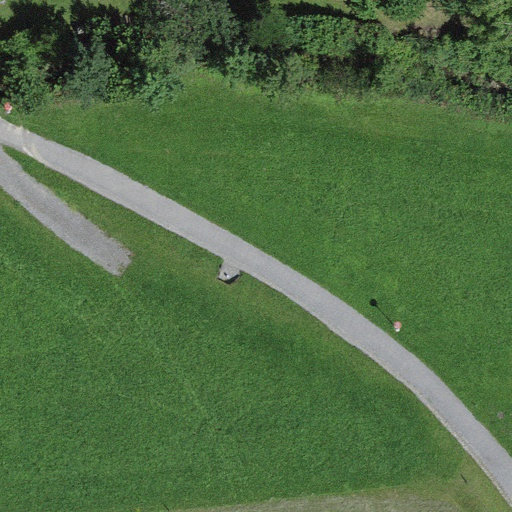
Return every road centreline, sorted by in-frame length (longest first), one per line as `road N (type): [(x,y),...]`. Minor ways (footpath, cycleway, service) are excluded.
road 1 (track): [(0,128),(315,297),(427,387),(511,486)]
road 2 (track): [(130,270),(0,169)]
